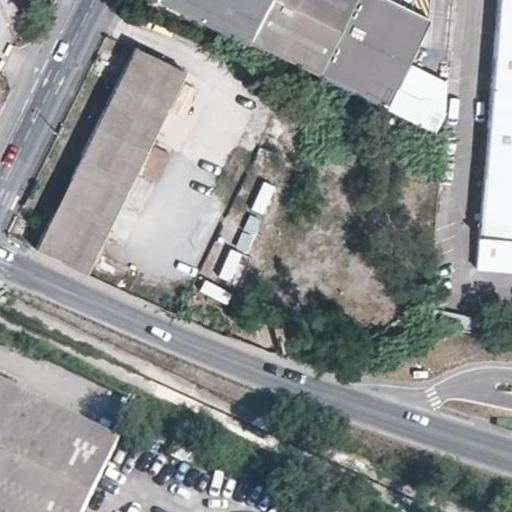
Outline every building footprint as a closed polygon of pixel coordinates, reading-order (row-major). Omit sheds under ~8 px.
[(431,21),(388,0),(157,0),(250,45),(252,42),(342,87),(433,135),(444,115),(397,90),(402,79),(431,21)] [(511,269),(511,0),(499,0),(478,266),(511,269)] [(38,248),(87,273),(185,72),(136,47),(89,143),(38,248)] [(0,511),(84,511),(121,438),(0,378),(0,511)] [(333,511),(300,496),(291,511),(333,511)]
